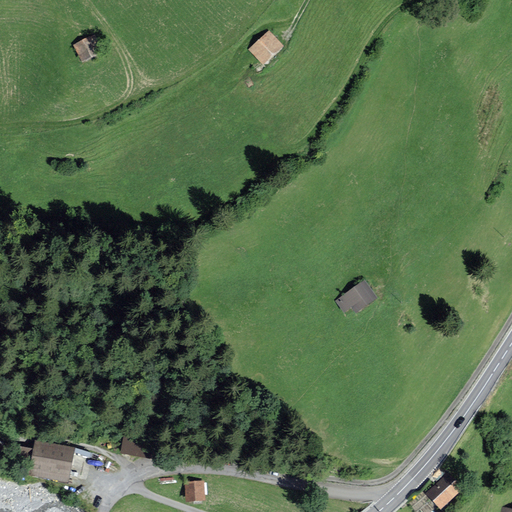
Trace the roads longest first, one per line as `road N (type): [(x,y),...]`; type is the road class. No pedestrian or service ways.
road 1 (track): [(511,318),(438,425),(384,479),(355,481),(213,450),(188,467)]
road 2 (secondary): [(511,344),(445,441),(380,511)]
